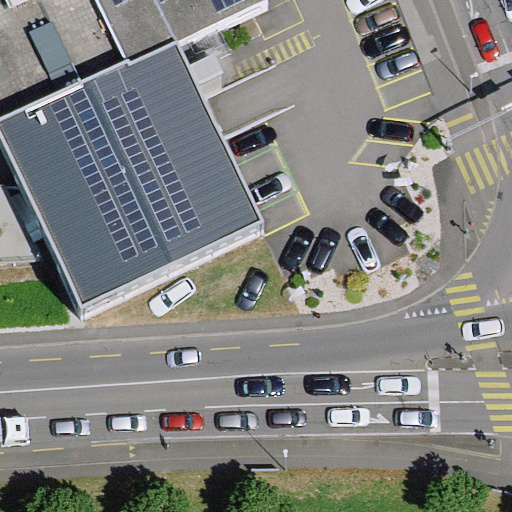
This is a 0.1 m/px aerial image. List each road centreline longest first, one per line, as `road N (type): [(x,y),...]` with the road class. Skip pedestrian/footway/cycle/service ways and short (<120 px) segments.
road 1 (secondary): [(0,427),(511,399)]
road 2 (secondary): [(427,335),(0,374)]
road 3 (secondary): [(511,229),(427,335)]
